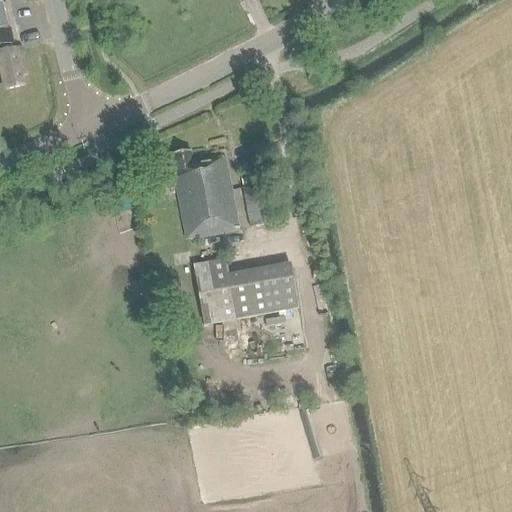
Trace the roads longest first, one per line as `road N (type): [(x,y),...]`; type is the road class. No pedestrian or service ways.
road 1 (tertiary): [(89,128),(346,0)]
road 2 (tertiary): [(89,128),(54,0)]
